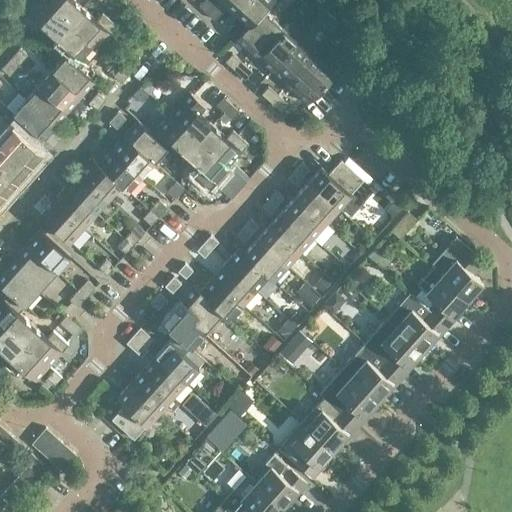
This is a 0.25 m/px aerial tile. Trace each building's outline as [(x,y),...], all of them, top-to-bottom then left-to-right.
[(41,24),(55,36),(68,21),(44,0),(34,0),(20,16),(35,30),(41,24)] [(44,0),(68,21),(82,6),(74,0),(44,0)] [(207,13),(214,5),(208,0),(203,0),(198,5),(207,13)] [(220,0),(233,11),(243,0),(220,0)] [(243,0),(233,11),(247,24),(248,25),(261,9),(262,9),(270,0),(243,0)] [(207,13),(214,19),(221,12),(214,5),(207,13)] [(96,19),(82,6),(68,21),(98,48),(117,26),(102,12),(96,19)] [(248,25),(247,24),(242,30),(234,38),(249,52),(262,37),(269,43),(283,28),(262,9),(261,9),(248,25)] [(98,48),(68,21),(55,36),(69,49),(63,55),(79,69),(80,68),(98,48)] [(233,23),(226,30),(234,38),(242,30),(233,23)] [(262,37),(249,52),(270,71),(297,41),(283,28),(269,43),(262,37)] [(297,41),(270,71),(285,83),(298,68),(305,75),(318,60),(297,41)] [(27,55),(19,48),(10,58),(18,65),(27,55)] [(233,69),(241,61),(232,53),(224,61),(233,69)] [(63,55),(51,69),(80,96),(94,81),(80,68),(79,69),(63,55)] [(18,65),(10,58),(1,68),(9,75),(18,65)] [(298,68),(285,83),(306,103),(333,73),(318,60),(305,75),(298,68)] [(244,79),(251,71),(241,61),(233,69),(244,79)] [(112,75),(120,82),(127,74),(119,67),(112,75)] [(51,69),(38,83),(68,110),(80,96),(51,69)] [(38,83),(25,97),(55,124),(68,110),(38,83)] [(148,93),(144,89),(140,85),(133,93),(141,101),(148,93)] [(269,101),(276,93),(267,85),(260,93),(269,101)] [(189,90),(169,112),(199,138),(212,124),(198,111),(204,104),(189,90)] [(87,102),(92,107),(96,110),(105,99),(97,92),(87,102)] [(280,111),(288,103),(276,93),(269,101),(280,111)] [(223,111),(231,103),(222,96),(215,104),(223,111)] [(25,97),(12,112),(42,139),(55,124),(25,97)] [(231,118),(238,110),(231,103),(223,111),(231,118)] [(126,118),(121,114),(118,111),(108,121),(116,128),(126,118)] [(199,138),(169,112),(151,132),(151,133),(166,147),(171,141),(185,153),(199,138)] [(151,133),(151,132),(137,119),(123,135),(153,161),(166,147),(151,133)] [(226,136),(212,124),(199,138),(228,165),(248,143),(232,129),(226,136)] [(42,153),(13,126),(0,139),(0,141),(29,167),(42,153)] [(153,161),(123,135),(111,149),(140,176),(153,161)] [(228,165),(199,138),(185,153),(199,166),(193,173),(209,186),(228,165)] [(29,167),(0,141),(0,167),(16,182),(29,167)] [(140,176),(111,149),(98,163),(120,183),(119,184),(127,191),(140,176)] [(98,163),(91,156),(78,171),(108,197),(119,184),(120,183),(98,163)] [(320,166),(308,181),(337,207),(363,179),(340,158),(327,173),(320,166)] [(302,176),(309,168),(301,161),(294,169),(302,176)] [(16,182),(0,167),(0,192),(4,196),(16,182)] [(218,187),(230,198),(246,180),(234,169),(218,187)] [(302,176),(294,169),(287,177),(295,184),(302,176)] [(108,197),(78,171),(65,185),(95,212),(108,197)] [(174,198),(183,188),(175,180),(166,191),(174,198)] [(337,207),(308,181),(295,195),(325,222),(337,207)] [(95,212),(65,185),(52,199),(82,226),(95,212)] [(277,204),(284,197),(275,189),(268,197),(277,204)] [(325,222),(295,195),(282,209),(312,236),(325,222)] [(277,204),(268,197),(261,205),(270,212),(277,204)] [(82,226),(52,199),(39,214),(69,241),(82,226)] [(156,218),(166,206),(158,199),(148,210),(156,218)] [(312,236),(282,209),(269,224),(299,250),(312,236)] [(407,211),(390,230),(399,239),(417,219),(407,211)] [(251,233),(258,225),(250,218),(243,226),(251,233)] [(299,250),(269,224),(256,238),(286,265),(299,250)] [(97,240),(119,260),(132,245),(123,238),(110,226),(97,240)] [(251,233),(243,226),(236,234),(244,241),(251,233)] [(70,254),(40,228),(26,243),(56,269),(70,254)] [(123,238),(132,245),(139,237),(130,229),(123,238)] [(211,249),(218,241),(210,234),(203,242),(211,249)] [(432,266),(438,272),(437,273),(466,299),(482,282),(472,273),(484,260),(464,243),(456,235),(431,262),(432,266)] [(286,265),(256,238),(244,252),(243,252),(268,274),(267,274),(273,279),(286,265)] [(211,249),(203,242),(196,249),(204,257),(211,249)] [(56,269),(26,243),(14,257),(29,270),(22,278),(37,291),(56,269)] [(369,253),(374,258),(373,259),(383,268),(393,257),(383,249),(377,244),(369,253)] [(243,252),(244,252),(238,247),(225,261),(255,288),(267,274),(268,274),(243,252)] [(29,270),(14,257),(0,272),(0,284),(8,292),(9,291),(24,305),(37,291),(22,278),(29,270)] [(105,258),(98,266),(106,274),(113,266),(105,258)] [(255,288),(225,261),(212,276),(242,302),(255,288)] [(185,278),(192,270),(184,262),(177,270),(185,278)] [(437,273),(438,272),(432,266),(416,283),(435,300),(428,308),(447,326),(455,317),(452,315),(466,299),(437,273)] [(172,292),(181,282),(173,275),(164,285),(172,292)] [(242,302),(212,276),(200,289),(199,290),(223,310),(222,311),(229,317),(242,302)] [(86,297),(95,286),(87,279),(77,289),(86,297)] [(199,290),(200,289),(193,283),(180,298),(194,311),(188,319),(203,332),(222,311),(223,310),(199,290)] [(86,297),(77,289),(69,299),(77,306),(86,297)] [(9,291),(8,292),(0,301),(0,321),(19,339),(32,324),(18,311),(24,305),(9,291)] [(157,309),(166,299),(158,291),(149,301),(157,309)] [(387,317),(393,322),(422,348),(437,332),(440,334),(447,326),(428,308),(409,292),(387,317)] [(203,332),(188,319),(194,311),(180,298),(160,320),(175,334),(190,347),(190,346),(203,332)] [(59,322),(67,329),(74,321),(66,314),(59,322)] [(364,342),(383,358),(402,376),(410,367),(408,365),(422,348),(393,322),(387,317),(364,342)] [(0,360),(19,339),(0,321),(0,360)] [(82,328),(74,321),(67,329),(75,336),(82,328)] [(46,337),(32,324),(19,339),(49,365),(68,343),(53,330),(46,337)] [(302,366),(320,342),(298,325),(280,349),(302,366)] [(140,326),(133,334),(140,341),(147,333),(140,326)] [(155,340),(147,333),(140,341),(148,348),(155,340)] [(140,341),(133,334),(126,342),(141,356),(148,348),(140,341)] [(190,347),(175,334),(169,340),(168,339),(155,354),(185,381),(198,366),(189,358),(195,351),(190,346),(190,347)] [(49,365),(19,339),(0,360),(15,374),(21,367),(35,380),(49,365)] [(342,366),(350,374),(377,398),(393,382),(395,384),(402,376),(383,358),(364,342),(342,366)] [(185,381),(155,354),(142,369),(172,395),(185,381)] [(377,398),(350,374),(342,366),(319,391),(323,395),(324,395),(338,407),(338,408),(357,426),(365,417),(361,414),(377,398)] [(54,385),(61,376),(53,369),(46,377),(54,385)] [(172,395),(142,369),(129,383),(159,409),(172,395)] [(159,409),(129,383),(116,398),(123,404),(111,418),(133,438),(159,409)] [(234,412),(246,398),(237,390),(225,404),(234,412)] [(323,395),(301,420),(333,449),(348,432),(350,434),(357,426),(338,408),(338,407),(324,395),(323,395)] [(318,465),(333,449),(301,420),(279,446),(312,476),(320,467),(318,465)] [(43,463),(0,424),(0,438),(5,443),(27,464),(0,493),(0,495),(7,502),(43,463)] [(62,471),(76,454),(45,427),(31,442),(62,471)] [(269,466),(256,481),(255,481),(282,505),(297,489),(299,491),(307,482),(273,452),(264,462),(269,466)] [(224,498),(239,511),(275,511),(282,505),(255,481),(256,481),(247,473),(224,498)] [(239,511),(224,498),(211,511),(239,511)]
